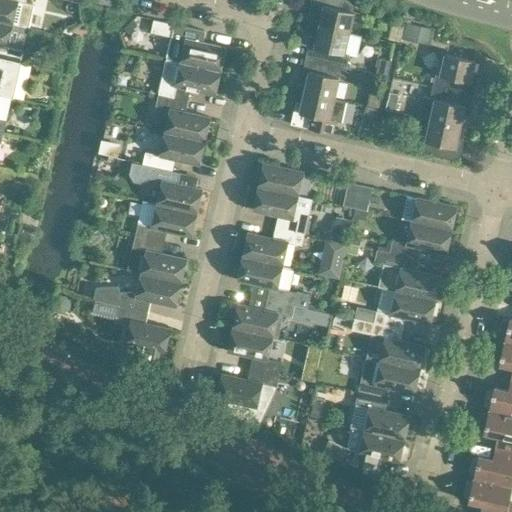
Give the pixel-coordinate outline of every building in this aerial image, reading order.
[(0,0),(0,20),(13,24),(27,27),(33,0),(0,0)] [(311,0),(311,3),(318,5),(316,13),(322,15),(320,26),(349,33),(355,6),(346,0),(311,0)] [(0,57),(20,62),(22,50),(12,48),(8,47),(13,24),(0,20),(0,57)] [(204,30),(174,24),(154,20),(152,31),(172,36),(166,59),(180,62),(221,71),(226,47),(202,42),(204,30)] [(408,22),(404,39),(432,45),(436,28),(408,22)] [(388,40),(394,42),(401,43),(404,27),(392,24),(388,40)] [(309,45),(306,57),(347,67),(350,54),(358,56),(362,36),(349,33),(320,26),(317,37),(311,36),(309,45)] [(432,86),(473,95),(478,74),(472,72),(475,60),(473,60),(445,54),(440,74),(435,73),(432,86)] [(0,94),(12,97),(20,62),(0,57),(0,94)] [(306,57),(301,79),(307,80),(305,92),(337,99),(342,78),(344,79),(347,67),(306,57)] [(221,71),(180,62),(166,59),(161,81),(159,93),(188,100),(190,89),(215,94),(221,71)] [(387,76),(390,62),(380,59),(376,73),(387,76)] [(418,117),(430,120),(460,126),(462,115),(469,117),(473,95),(432,86),(430,99),(423,97),(418,117)] [(296,101),(291,124),(332,133),(335,120),(342,122),(346,101),(337,99),(305,92),(302,103),(296,101)] [(170,109),(165,132),(205,141),(210,117),(185,112),(188,100),(159,93),(157,99),(156,105),(170,109)] [(399,95),(389,93),(388,100),(387,100),(385,109),(394,111),(394,112),(395,112),(399,95)] [(369,95),(367,107),(379,110),(382,97),(369,95)] [(356,121),(361,103),(350,100),(346,119),(356,121)] [(367,107),(363,122),(376,125),(379,110),(367,107)] [(421,139),(418,152),(458,162),(464,139),(457,138),(460,126),(430,120),(426,140),(421,139)] [(200,164),(205,141),(165,132),(159,155),(155,154),(155,153),(145,151),(143,163),(152,165),(172,170),(175,159),(200,164)] [(383,134),(381,141),(390,143),(391,136),(383,134)] [(172,170),(143,163),(132,161),(130,172),(135,180),(142,183),(151,178),(156,179),(160,186),(156,204),(197,212),(202,189),(178,183),(180,172),(172,170)] [(264,163),(258,186),(298,195),(304,172),(280,166),(264,163)] [(360,184),(348,182),(343,205),(355,208),(360,184)] [(372,187),(360,184),(355,208),(367,211),(372,187)] [(305,233),(307,222),(310,211),(296,208),(298,195),(258,186),(253,210),(278,215),(276,227),(305,233)] [(417,197),(411,221),(451,230),(457,206),(417,197)] [(143,201),(135,235),(145,237),(147,226),(167,230),(192,236),(197,212),(156,204),(143,201)] [(335,217),(332,233),(348,237),(352,220),(335,217)] [(411,221),(406,244),(426,248),(446,253),(451,230),(411,221)] [(248,233),(243,256),(283,265),(288,242),(302,245),(305,233),(276,227),(273,238),(248,233)] [(135,235),(127,270),(141,273),(181,282),(187,259),(162,253),(164,242),(145,237),(135,235)] [(325,238),(317,273),(339,278),(347,243),(325,238)] [(393,241),(390,252),(399,254),(401,255),(403,243),(402,243),(393,241)] [(349,243),(347,253),(358,256),(360,246),(349,243)] [(401,255),(399,254),(390,252),(389,252),(377,249),(374,262),(384,264),(378,287),(382,287),(436,300),(441,276),(415,270),(415,268),(417,259),(401,255)] [(277,288),(283,265),(243,256),(237,279),(268,286),(265,298),(310,308),(313,295),(298,292),(298,293),(277,288)] [(96,288),(94,299),(95,299),(119,305),(129,307),(129,306),(149,310),(150,304),(146,303),(146,299),(176,306),(177,303),(180,302),(181,296),(179,294),(181,282),(141,273),(136,295),(133,295),(133,292),(120,292),(120,287),(96,288)] [(374,322),(384,325),(383,325),(403,329),(406,317),(430,323),(436,300),(382,287),(376,310),(374,322)] [(53,303),(53,304),(53,306),(54,308),(55,310),(56,311),(57,312),(59,313),(60,314),(62,314),(64,314),(65,313),(67,313),(68,312),(69,311),(70,309),(71,308),(71,306),(71,304),(71,303),(71,301),(70,300),(69,298),(67,297),(66,296),(64,296),(63,296),(61,296),(59,296),(57,297),(56,298),(55,299),(54,301),(53,303)] [(238,304),(233,327),(273,336),(278,314),(294,318),(297,307),(310,310),(310,308),(265,298),(263,309),(238,304)] [(126,319),(129,307),(119,305),(116,317),(126,319)] [(354,318),(352,330),(372,334),(381,336),(383,325),(374,322),(354,318)] [(511,318),(509,318),(509,320),(506,319),(503,321),(500,333),(502,336),(505,337),(504,341),(511,342),(511,318)] [(137,346),(134,359),(157,370),(161,352),(165,353),(171,329),(131,319),(125,343),(137,346)] [(257,357),(254,368),(279,374),(282,363),(268,360),(273,336),(233,327),(227,351),(257,357)] [(385,337),(380,360),(420,369),(425,346),(415,344),(400,340),(385,337)] [(511,342),(504,341),(499,364),(511,367),(511,372),(511,379),(511,342)] [(420,369),(380,360),(366,357),(364,357),(356,392),(387,399),(390,387),(415,393),(420,369)] [(222,374),(217,398),(229,400),(227,411),(226,412),(259,427),(278,385),(277,385),(279,374),(254,368),(250,367),(247,379),(222,374)] [(303,373),(301,380),(316,383),(317,376),(303,373)] [(511,379),(508,390),(494,387),(493,389),(487,390),(484,405),(489,408),(489,410),(511,414),(511,379)] [(387,399),(356,392),(348,427),(351,427),(404,439),(410,416),(385,410),(387,399)] [(313,405),(311,417),(321,419),(324,407),(313,405)] [(484,431),(483,433),(498,436),(495,447),(499,448),(511,451),(511,414),(489,410),(488,414),(484,413),(481,415),(478,427),(480,430),(484,431)] [(351,427),(346,449),(354,453),(349,463),(351,464),(379,478),(380,476),(383,462),(384,459),(399,463),(399,461),(406,459),(408,449),(403,444),(404,439),(351,427)] [(471,458),(468,470),(471,474),(474,474),(473,478),(511,486),(511,451),(499,448),(496,448),(495,447),(495,448),(492,459),(478,455),(478,457),(474,456),(471,458)] [(345,448),(340,459),(342,460),(349,463),(354,453),(346,449),(345,448)] [(511,511),(511,486),(473,478),(473,480),(466,481),(463,496),(468,499),(468,501),(482,504),(480,511),(511,511)]
